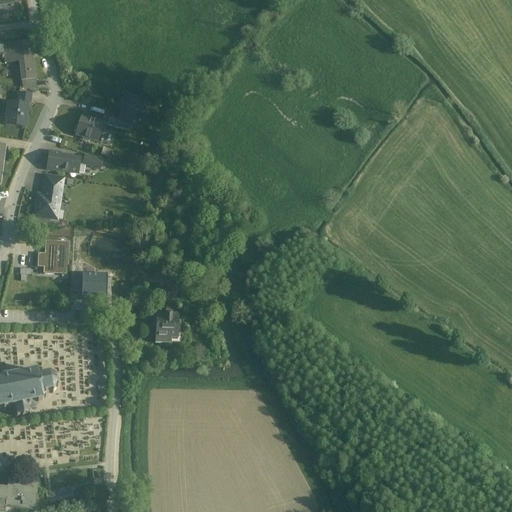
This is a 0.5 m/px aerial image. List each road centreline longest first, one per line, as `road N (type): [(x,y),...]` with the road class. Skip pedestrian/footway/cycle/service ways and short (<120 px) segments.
road 1 (residential): [(111,511),(118,399),(107,327),(0,321)]
road 2 (residential): [(0,262),(16,190),(54,105),(54,71),(32,0)]
